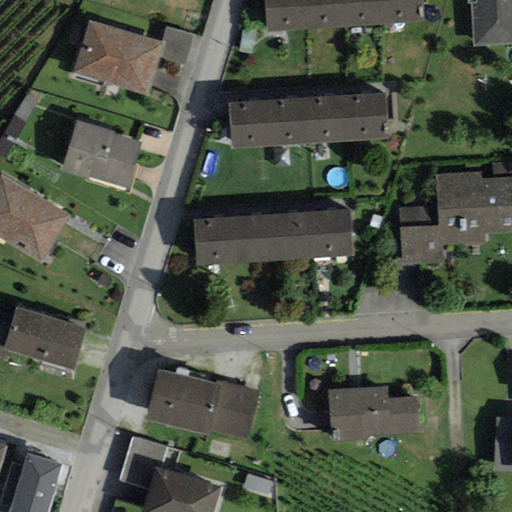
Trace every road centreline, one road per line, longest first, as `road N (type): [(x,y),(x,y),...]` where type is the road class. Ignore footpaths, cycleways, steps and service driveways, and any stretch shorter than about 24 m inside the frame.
road 1 (residential): [(129,337),(511,322)]
road 2 (residential): [(129,337),(233,0)]
road 3 (residential): [(76,511),(129,337)]
